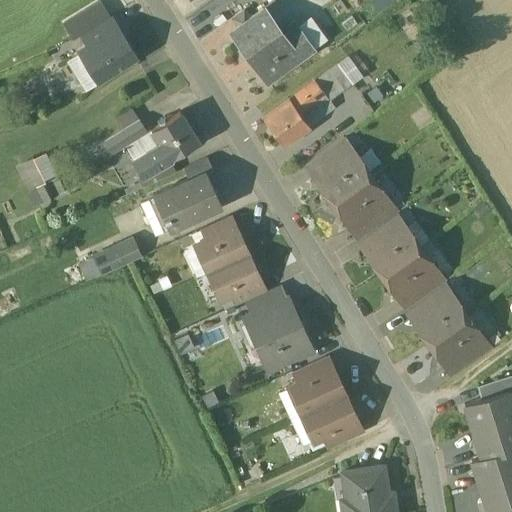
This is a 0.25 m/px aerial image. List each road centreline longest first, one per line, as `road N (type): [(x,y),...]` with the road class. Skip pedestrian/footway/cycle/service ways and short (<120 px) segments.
road 1 (residential): [(443,511),(432,454),(415,419),(269,183)]
road 2 (residential): [(154,0),(269,183)]
